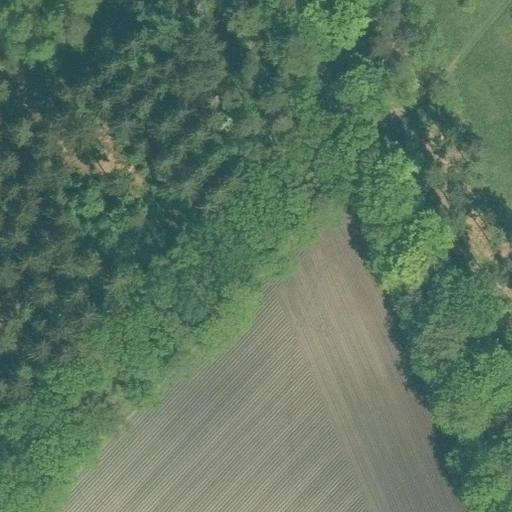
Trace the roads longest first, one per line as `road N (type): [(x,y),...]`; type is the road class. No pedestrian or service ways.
road 1 (track): [(0,491),(350,122),(441,83),(510,0)]
road 2 (track): [(511,400),(331,0)]
